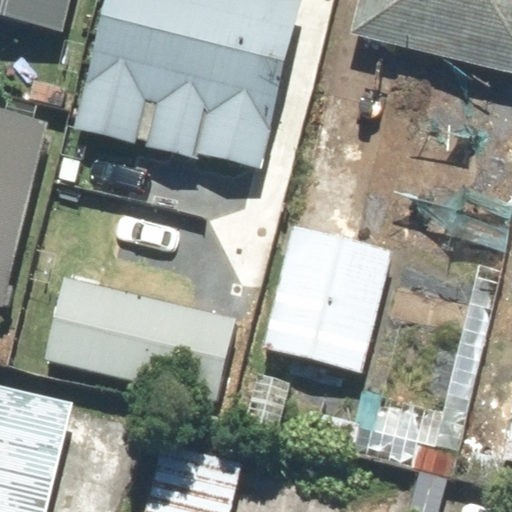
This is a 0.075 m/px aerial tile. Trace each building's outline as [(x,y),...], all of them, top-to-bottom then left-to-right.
[(82,0),(0,0),(0,18),(73,37),(82,0)] [(312,0),(120,0),(90,130),(272,172),(312,0)] [(511,0),(373,0),(364,39),(511,75),(511,0)] [(497,218),(511,159),(511,80),(412,56),(391,142),(339,130),(319,213),(370,226),(379,189),(497,218)] [(58,127),(0,112),(0,305),(13,309),(58,127)] [(141,188),(143,179),(72,160),(51,238),(123,257),(141,188)] [(275,353),(370,376),(400,254),(305,230),(275,353)] [(452,409),(380,391),(370,429),(321,417),(314,441),(461,478),(511,279),(486,273),(452,409)] [(246,322),(76,282),(57,363),(227,403),(246,322)] [(0,398),(0,511),(57,511),(82,407),(2,388),(0,398)] [(173,444),(156,511),(239,511),(251,463),(173,444)]
